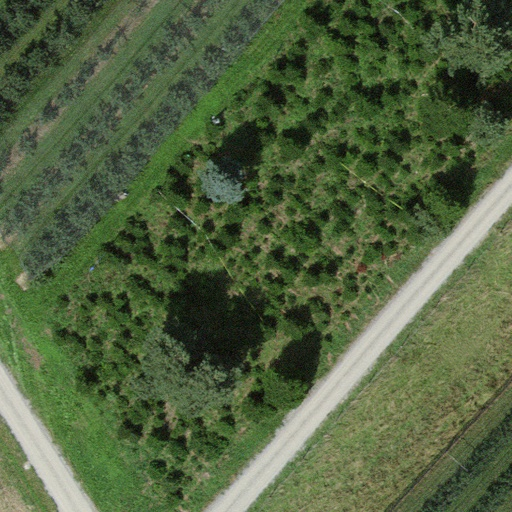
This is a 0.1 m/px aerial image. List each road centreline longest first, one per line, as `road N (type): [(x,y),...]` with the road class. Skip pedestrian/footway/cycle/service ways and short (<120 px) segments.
road 1 (track): [(227,511),(511,185)]
road 2 (track): [(82,511),(0,385)]
